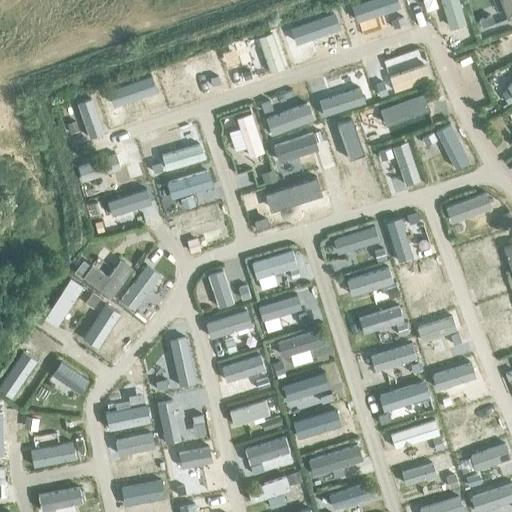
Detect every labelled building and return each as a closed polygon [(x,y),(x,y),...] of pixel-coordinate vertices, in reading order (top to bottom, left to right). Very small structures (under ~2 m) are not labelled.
[(407,24),(400,0),(384,0),(393,28),(407,24)] [(466,22),(458,0),(440,0),(449,27),(466,22)] [(511,17),(511,0),(498,0),(506,20),(511,17)] [(369,35),(358,4),(347,8),(353,25),(348,26),(351,35),(356,33),(358,39),(369,35)] [(331,50),(320,17),(309,20),(320,53),(331,50)] [(283,31),(272,35),(272,36),(266,37),(264,41),(266,47),(271,48),(277,67),(282,66),(294,63),(283,31)] [(254,76),(245,48),(234,52),(237,59),(233,60),(235,67),(239,66),(243,79),(254,76)] [(427,81),(416,53),(406,58),(417,85),(427,81)] [(218,90),(208,59),(198,63),(208,93),(218,90)] [(374,100),(364,66),(353,69),(363,103),(374,100)] [(181,101),(169,69),(158,72),(170,105),(181,101)] [(337,112),(326,79),(315,82),(326,116),(337,112)] [(511,102),(511,82),(505,87),(507,90),(501,94),(507,105),(511,102)] [(142,114),(131,83),(117,87),(128,119),(142,114)] [(298,124),(289,95),(278,98),(283,114),(278,115),(281,124),(285,123),(287,128),(298,124)] [(105,131),(94,97),(83,100),(95,134),(105,131)] [(261,138),(251,109),(240,112),(250,142),(261,138)] [(426,124),(422,110),(379,124),(384,139),(426,124)] [(325,144),(365,132),(359,115),(319,127),(325,144)] [(468,158),(450,122),(436,129),(455,165),(468,158)] [(309,143),(305,131),(274,142),(278,154),(286,152),(290,162),(303,158),(302,153),(305,152),(303,145),(309,143)] [(184,135),(192,164),(203,161),(194,132),(184,135)] [(164,172),(154,137),(143,140),(152,175),(164,172)] [(421,181),(409,141),(396,145),(407,185),(421,181)] [(237,167),(269,157),(265,146),(233,156),(237,167)] [(81,179),(115,167),(111,156),(77,167),(81,179)] [(384,193),(375,163),(363,167),(372,196),(384,193)] [(161,197),(193,187),(189,173),(156,183),(161,197)] [(326,207),(314,175),(301,180),(312,212),(326,207)] [(118,210),(152,199),(147,186),(114,197),(118,210)] [(286,217),(277,187),(265,190),(266,192),(259,194),(262,205),(270,203),(275,220),(286,217)] [(451,222),(492,207),(486,193),(446,208),(451,222)] [(182,233),(219,221),(215,207),(178,219),(182,233)] [(404,247),(408,258),(424,252),(410,216),(399,220),(408,245),(404,247)] [(339,252),(380,239),(376,225),(335,238),(339,252)] [(511,233),(474,247),(479,260),(507,249),(509,254),(511,252),(511,233)] [(289,286),(290,286),(305,281),(296,249),(285,253),(291,274),(286,276),(289,286)] [(111,297),(133,267),(121,258),(109,276),(92,264),(83,276),(111,297)] [(432,258),(400,268),(405,282),(437,272),(432,258)] [(270,293),(260,259),(249,262),(259,296),(270,293)] [(396,279),(390,263),(345,277),(351,294),(381,284),(382,287),(387,286),(386,282),(396,279)] [(130,308),(153,276),(142,268),(119,300),(130,308)] [(234,304),(223,271),(209,276),(219,309),(234,304)] [(507,287),(503,274),(470,286),(474,298),(496,290),(497,294),(502,292),(501,289),(507,287)] [(56,326),(83,285),(71,277),(44,318),(56,326)] [(312,304),(308,290),(270,302),(275,316),(312,304)] [(448,301),(421,309),(424,321),(452,313),(448,301)] [(362,330),(400,318),(395,304),(358,316),(362,330)] [(212,335),(252,323),(248,309),(208,321),(212,335)] [(511,327),(511,314),(485,324),(489,336),(511,327)] [(282,356),(328,342),(323,327),(277,340),(282,356)] [(165,338),(142,364),(153,374),(176,348),(165,338)] [(361,370),(413,354),(409,342),(357,358),(361,370)] [(17,384),(38,352),(26,345),(6,377),(17,384)] [(455,346),(428,354),(431,367),(448,362),(449,365),(458,363),(457,359),(459,358),(455,346)] [(226,377),(264,364),(260,352),(222,365),(226,377)] [(511,371),(511,357),(501,363),(506,374),(511,371)] [(81,391),(89,379),(61,360),(53,372),(81,391)] [(328,383),(323,369),(281,382),(285,396),(328,383)] [(192,372),(153,381),(156,394),(195,386),(192,372)] [(380,408),(421,395),(416,381),(376,394),(380,408)] [(465,388),(437,396),(440,408),(448,405),(449,410),(456,407),(455,403),(468,400),(465,388)] [(237,418),(278,405),(275,394),(233,407),(237,418)] [(110,426),(149,417),(147,406),(137,408),(136,405),(128,407),(128,410),(121,411),(120,407),(112,409),(113,413),(108,414),(110,426)] [(334,422),(330,408),(292,420),(297,434),(334,422)] [(196,412),(170,418),(173,430),(199,424),(196,412)] [(272,431),(286,426),(281,412),(272,415),(273,419),(269,421),(272,431)] [(439,433),(434,419),(390,433),(395,447),(439,433)] [(496,419),(465,429),(468,440),(485,435),(486,440),(491,438),(490,434),(500,430),(496,419)] [(60,461),(53,427),(38,430),(45,464),(60,461)] [(121,444),(155,437),(153,427),(119,433),(121,444)] [(253,457),(290,445),(286,433),(249,445),(253,457)] [(349,460),(344,446),(304,458),(309,472),(349,460)] [(213,464),(210,450),(167,459),(170,473),(213,464)] [(420,479),(452,469),(448,455),(416,465),(420,479)] [(465,481),(492,473),(493,476),(501,474),(500,470),(501,470),(497,459),(481,464),(480,460),(474,462),(475,466),(467,468),(467,470),(462,471),(465,481)] [(124,491),(168,481),(163,463),(120,473),(124,491)] [(291,472),(252,485),(256,498),(279,490),(280,494),(289,491),(288,488),(295,485),(294,481),(301,479),(298,470),(291,472)] [(372,495),(368,481),(336,490),(340,505),(372,495)] [(41,509),(74,502),(71,488),(38,494),(41,509)] [(511,503),(511,490),(489,497),(492,509),(511,503)] [(212,506),(209,492),(176,498),(178,511),(179,511),(189,510),(189,511),(198,511),(198,509),(212,506)] [(422,511),(451,511),(463,509),(460,497),(422,509),(422,511)]
